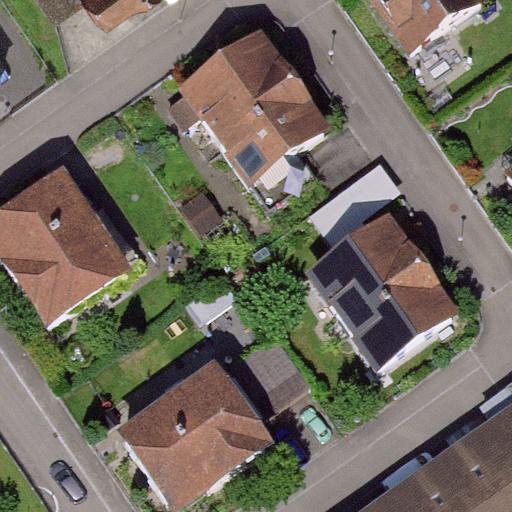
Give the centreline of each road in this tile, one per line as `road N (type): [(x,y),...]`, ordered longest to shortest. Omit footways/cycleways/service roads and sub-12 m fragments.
road 1 (residential): [(304,0),(511,298)]
road 2 (residential): [(0,154),(217,0)]
road 3 (residential): [(299,511),(511,360)]
road 4 (residential): [(0,385),(88,511)]
